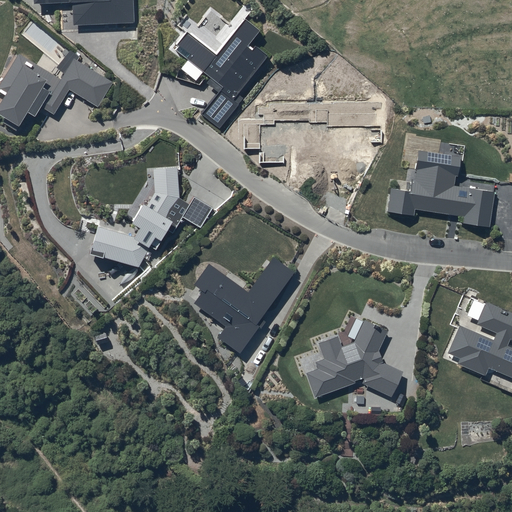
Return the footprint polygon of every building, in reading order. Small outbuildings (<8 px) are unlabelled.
[(75,0),(77,22),(140,19),(138,0),(75,0)] [(257,31),(241,18),(215,52),(185,29),(169,50),(184,61),(178,69),(196,82),(202,73),(222,88),(202,115),(220,129),(238,105),(232,100),(265,56),(255,48),(251,53),(244,47),(257,31)] [(84,54),(69,45),(55,68),(65,75),(61,81),(18,54),(0,81),(0,92),(2,95),(0,99),(0,117),(18,129),(27,115),(36,121),(41,112),(53,119),(69,94),(98,112),(117,81),(82,59),(84,54)] [(464,157),(415,149),(409,191),(391,188),(388,211),(414,215),(415,209),(463,216),(462,224),(492,228),(498,188),(460,182),(464,157)] [(177,168),(152,169),(153,194),(146,205),(141,204),(130,224),(137,227),(132,235),(95,229),(86,255),(136,268),(146,253),(157,258),(162,245),(165,246),(179,217),(199,230),(213,207),(194,196),(188,204),(180,198),(177,168)] [(293,272),(273,258),(248,292),(208,264),(193,285),(202,291),(191,306),(223,328),(215,339),(238,355),(257,327),(261,330),(266,323),(261,319),(293,272)] [(511,312),(484,300),(474,325),(494,333),(493,338),(458,323),(446,353),(458,358),(456,363),(484,375),(487,367),(511,378),(511,348),(507,346),(510,339),(511,340),(511,312)] [(388,330),(364,319),(353,342),(342,346),(338,334),(315,341),(321,360),(315,362),(318,370),(306,374),(314,398),(361,383),(392,397),(403,372),(382,362),(379,351),(388,330)]
